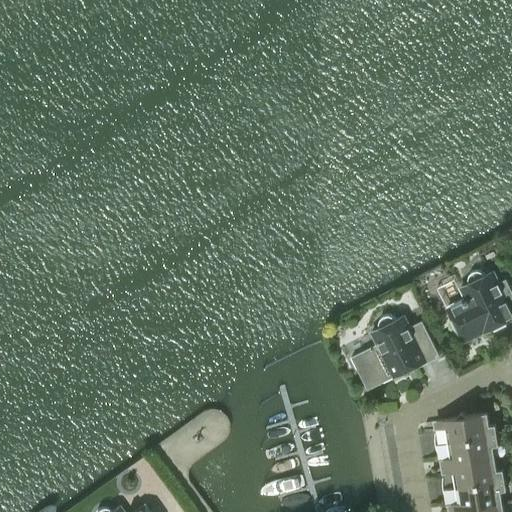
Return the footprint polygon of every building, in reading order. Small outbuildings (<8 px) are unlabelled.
[(493,271),(485,275),(484,273),(482,271),(481,270),(478,270),(476,270),(475,270),(473,270),(471,272),(470,273),(469,274),(468,275),(468,277),(468,278),(468,280),(468,281),(468,283),(460,287),(466,299),(447,308),(464,341),(511,316),(511,290),(506,278),(498,282),(493,271)] [(404,315),(396,319),(395,317),(393,316),(392,315),(390,314),(388,314),(386,314),(384,315),(382,316),(380,317),(380,318),(379,320),(379,321),(378,323),(378,324),(379,325),(379,327),(371,331),(377,343),(351,356),(367,389),(439,353),(422,320),(409,326),(404,315)] [(487,411),(467,414),(461,410),(457,416),(433,420),(434,428),(445,426),(448,441),(497,433),(495,423),(489,424),(487,411)] [(493,445),(499,444),(497,433),(448,441),(450,456),(439,458),(441,466),(495,457),(493,445)] [(503,468),(497,469),(495,457),(441,466),(442,473),(453,471),(455,486),(505,478),(503,468)] [(500,490),(506,489),(505,478),(455,486),(458,501),(447,503),(448,511),(502,502),(500,490)] [(504,511),(502,502),(448,511),(504,511)] [(149,511),(143,503),(130,511),(123,511),(118,505),(111,510),(110,509),(109,508),(108,507),(107,507),(104,506),(102,506),(101,507),(100,507),(98,508),(96,510),(95,511),(94,511),(149,511)]
